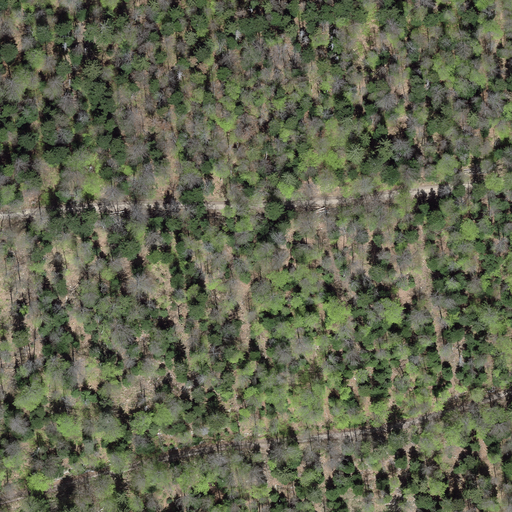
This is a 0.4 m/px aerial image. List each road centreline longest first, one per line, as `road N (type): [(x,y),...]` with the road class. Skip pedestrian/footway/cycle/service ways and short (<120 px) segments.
road 1 (track): [(511,396),(338,444),(140,474),(0,511)]
road 2 (track): [(511,174),(0,213)]
